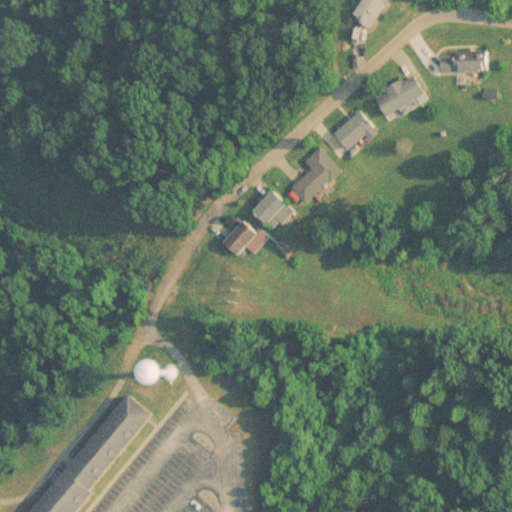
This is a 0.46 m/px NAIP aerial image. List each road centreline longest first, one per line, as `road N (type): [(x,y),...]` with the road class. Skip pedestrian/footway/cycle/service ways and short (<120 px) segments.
road 1 (residential): [(301,114),(418,9),(435,2),(511,8)]
road 2 (residential): [(190,227),(301,114)]
